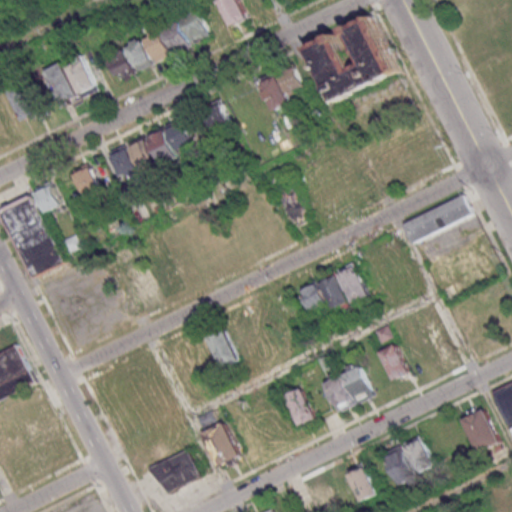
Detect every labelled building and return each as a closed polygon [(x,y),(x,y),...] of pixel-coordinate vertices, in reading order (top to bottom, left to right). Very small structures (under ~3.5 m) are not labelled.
[(250,18),(242,0),(219,0),(231,27),(250,18)] [(176,55),(175,53),(213,37),(202,10),(127,42),(129,47),(111,55),(120,77),(140,68),(141,70),(176,55)] [(336,32),(312,44),(341,101),(403,70),(374,13),(346,27),(365,63),(355,68),(336,32)] [(101,89),(88,59),(69,67),(66,62),(48,70),(63,105),(101,89)] [(308,87),(296,62),(261,79),(276,111),(295,102),(292,94),(308,87)] [(42,114),(29,84),(12,91),(26,121),(42,114)] [(212,136),(234,131),(228,100),(206,104),(212,136)] [(113,152),(127,183),(199,151),(186,120),(113,152)] [(76,172),(85,195),(103,187),(93,165),(76,172)] [(65,206),(57,181),(39,187),(47,212),(65,206)] [(278,194),(295,230),(314,220),(297,185),(278,194)] [(466,194),(406,223),(416,242),(476,212),(466,194)] [(34,195),(68,264),(37,277),(4,214),(4,212),(5,209),(7,208),(34,195)] [(64,240),(69,253),(83,246),(78,234),(64,240)] [(340,268),(356,302),(372,295),(357,261),(340,268)] [(139,300),(158,291),(145,264),(126,273),(139,300)] [(313,311),(333,303),(336,310),(353,302),(338,269),(302,285),(313,311)] [(429,321),(432,330),(424,333),(435,359),(454,351),(439,317),(429,321)] [(394,337),(390,325),(378,330),(382,341),(394,337)] [(13,326),(0,331),(0,400),(38,385),(13,326)] [(244,358),(228,327),(209,336),(225,368),(244,358)] [(413,374),(399,343),(383,350),(397,381),(413,374)] [(341,412),(378,395),(364,362),(326,378),(341,412)] [(511,423),(496,391),(511,383),(511,423)] [(302,426),(320,418),(305,386),(288,395),(302,426)] [(504,442),(487,407),(463,419),(481,454),(504,442)] [(205,427),(219,419),(213,409),(199,416),(205,427)] [(245,455),(229,421),(206,431),(221,466),(245,455)] [(401,485),(440,467),(425,434),(386,451),(401,485)] [(154,465),(166,493),(203,478),(191,450),(154,465)] [(382,494),(368,462),(350,470),(363,502),(382,494)] [(312,491),(322,511),(338,511),(343,510),(330,482),(312,491)]
